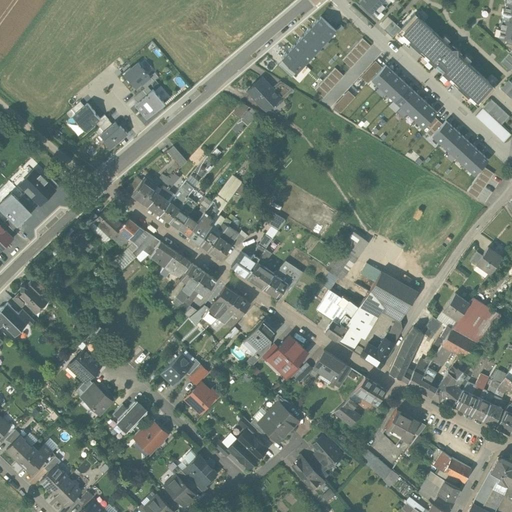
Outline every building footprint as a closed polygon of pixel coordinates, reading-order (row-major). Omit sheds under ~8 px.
[(359,0),(375,15),(380,9),(381,10),(386,4),(385,4),(388,0),(359,0)] [(511,0),(504,0),(504,1),(506,1),(504,9),(502,8),(501,13),(503,13),(501,21),(500,20),(498,27),(500,27),(498,35),(506,37),(511,38),(511,0)] [(200,19),(210,10),(202,3),(193,11),(200,19)] [(449,46),(414,13),(400,28),(397,32),(477,106),(494,87),(459,54),(461,52),(451,43),(449,46)] [(336,30),(320,16),(312,25),(328,39),(336,30)] [(387,33),(396,24),(388,17),(379,25),(387,33)] [(397,32),(400,28),(396,24),(387,33),(392,37),(397,32)] [(328,39),(312,25),(304,33),(320,47),(328,39)] [(320,47),(304,33),(297,42),(312,56),(320,47)] [(312,56),(297,42),(289,50),(304,64),(312,56)] [(304,64),(289,50),(281,58),(282,60),(295,72),(296,73),(304,64)] [(500,62),(509,70),(511,67),(511,57),(508,54),(500,62)] [(295,72),(282,60),(278,64),(291,76),(295,72)] [(130,67),(122,74),(130,84),(131,83),(135,88),(140,83),(141,84),(150,77),(138,63),(131,69),(130,67)] [(393,72),(385,64),(371,79),(379,86),(393,72)] [(393,72),(379,86),(386,94),(400,78),(393,72)] [(150,77),(141,84),(145,89),(147,86),(158,77),(154,73),(150,77)] [(275,106),(282,99),(272,88),(262,77),(247,90),(262,107),(268,103),(272,103),(275,106)] [(400,78),(386,94),(393,100),(407,85),(400,78)] [(511,95),(511,83),(508,80),(500,88),(510,98),(511,95)] [(272,88),(282,99),(293,90),(280,81),(272,88)] [(407,85),(393,100),(400,107),(414,92),(407,85)] [(145,89),(133,98),(137,103),(151,91),(147,86),(145,89)] [(137,103),(134,105),(146,119),(164,103),(153,90),(151,91),(137,103)] [(414,92),(400,107),(408,114),(422,98),(414,92)] [(422,98),(408,114),(415,120),(429,105),(422,98)] [(509,116),(491,99),(482,107),(501,124),(509,116)] [(245,129),(257,112),(244,102),(235,114),(243,120),(240,125),(245,129)] [(88,103),(72,117),(85,132),(95,123),(100,119),(94,112),(95,111),(88,103)] [(429,105),(415,120),(422,127),(437,112),(429,105)] [(511,134),(501,124),(482,107),(475,115),(503,142),(511,134)] [(105,115),(100,119),(95,123),(99,127),(108,120),(105,115)] [(454,128),(445,120),(431,135),(440,143),(454,128)] [(119,126),(115,122),(100,135),(103,139),(102,140),(110,149),(127,134),(120,125),(119,126)] [(454,128),(440,143),(448,151),(462,136),(454,128)] [(462,136),(448,151),(457,159),(471,144),(462,136)] [(471,144),(457,159),(465,167),(479,151),(471,144)] [(182,156),(173,145),(167,150),(176,161),(182,156)] [(479,151),(465,167),(474,174),(488,159),(479,151)] [(34,169),(20,184),(39,203),(54,189),(34,169)] [(168,177),(163,172),(158,177),(168,188),(180,177),(174,172),(168,177)] [(142,179),(131,195),(147,206),(157,193),(158,191),(142,179)] [(176,193),(181,188),(178,185),(180,184),(178,182),(171,189),(176,193)] [(186,189),(184,187),(183,189),(181,188),(176,193),(180,197),(186,189)] [(11,193),(0,204),(0,208),(4,212),(3,212),(17,226),(22,221),(21,220),(30,211),(11,193)] [(169,202),(157,193),(147,206),(159,215),(169,202)] [(177,208),(168,221),(178,229),(188,215),(197,203),(187,197),(186,198),(179,206),(177,208)] [(169,202),(159,215),(168,221),(177,208),(179,206),(176,204),(174,206),(169,202)] [(188,215),(178,229),(183,232),(187,235),(200,217),(205,211),(206,209),(202,206),(193,219),(188,215)] [(98,217),(93,221),(94,222),(110,237),(118,230),(123,224),(106,208),(98,217)] [(200,217),(187,235),(198,243),(207,229),(202,226),(210,215),(205,211),(200,217)] [(270,211),(262,220),(278,230),(285,220),(270,211)] [(94,222),(93,221),(98,217),(92,212),(77,228),(83,233),(94,222)] [(144,231),(128,218),(123,224),(118,230),(133,243),(144,231)] [(0,225),(0,226),(9,235),(13,231),(4,222),(0,225)] [(223,232),(227,226),(221,222),(217,228),(223,232)] [(219,237),(209,251),(221,259),(231,245),(230,245),(232,243),(239,234),(227,225),(227,226),(223,232),(219,237)] [(0,250),(12,238),(9,235),(0,226),(0,250)] [(198,243),(209,251),(219,237),(208,229),(207,229),(198,243)] [(239,234),(232,243),(237,247),(248,236),(241,230),(239,234)] [(254,254),(259,257),(265,249),(272,239),(266,235),(254,254)] [(175,251),(160,241),(154,249),(155,249),(150,256),(157,261),(156,261),(162,265),(161,267),(163,268),(175,251)] [(487,247),(482,255),(476,263),(490,273),(502,257),(487,247)] [(265,249),(259,257),(259,258),(265,262),(273,251),(270,249),(268,251),(265,249)] [(190,262),(175,251),(163,268),(164,270),(166,268),(171,272),(172,271),(179,276),(184,269),(185,270),(190,262)] [(251,258),(241,252),(231,267),(240,272),(246,276),(256,262),(259,258),(259,257),(254,254),(251,258)] [(475,265),(476,263),(482,255),(476,252),(469,261),(475,265)] [(256,262),(246,276),(257,284),(267,270),(256,262)] [(204,272),(192,263),(181,278),(185,281),(187,282),(183,289),(182,288),(175,297),(182,302),(183,301),(204,272)] [(276,282),(279,278),(283,272),(278,269),(270,278),(276,282)] [(370,291),(405,313),(418,292),(383,270),(370,291)] [(211,277),(204,272),(183,301),(189,305),(199,291),(205,295),(216,280),(211,277)] [(329,286),(335,275),(329,272),(323,283),(329,286)] [(30,284),(40,295),(44,291),(32,278),(28,282),(30,284)] [(279,278),(276,282),(270,278),(262,288),(268,292),(278,298),(288,284),(279,278)] [(348,327),(347,327),(351,330),(353,326),(363,333),(379,308),(364,297),(363,299),(337,279),(329,290),(337,295),(341,297),(342,295),(358,306),(352,315),(345,325),(348,327)] [(19,286),(19,291),(21,293),(17,297),(22,303),(34,314),(47,301),(40,295),(30,284),(26,288),(24,286),(19,286)] [(237,294),(225,286),(215,301),(214,300),(208,308),(219,316),(222,312),(237,294)] [(237,294),(222,312),(219,316),(216,319),(223,323),(234,313),(238,316),(249,302),(237,294)] [(445,310),(458,319),(469,303),(456,294),(445,310)] [(22,303),(17,297),(15,295),(11,299),(19,306),(22,303)] [(341,297),(337,295),(332,302),(335,305),(327,312),(330,314),(342,307),(352,315),(358,306),(342,295),(341,297)] [(177,307),(182,302),(175,297),(172,301),(177,307)] [(452,328),(480,345),(500,316),(472,298),(469,303),(458,319),(452,328)] [(0,323),(2,325),(13,336),(17,331),(17,327),(22,327),(25,323),(26,323),(17,314),(6,303),(2,308),(0,307),(0,323)] [(206,311),(208,308),(204,305),(203,306),(189,318),(193,323),(206,311)] [(21,309),(17,314),(26,323),(25,323),(28,326),(34,321),(21,309)] [(432,317),(425,327),(435,334),(442,324),(432,317)] [(276,332),(263,320),(245,338),(257,350),(254,352),(255,353),(263,345),(276,332)] [(340,325),(332,320),(324,331),(338,341),(347,327),(348,327),(345,325),(341,323),(340,325)] [(391,330),(399,334),(402,329),(401,327),(394,325),(391,330)] [(347,327),(338,341),(353,350),(363,333),(353,326),(351,330),(347,327)] [(444,340),(452,328),(447,326),(440,337),(444,340)] [(223,338),(227,343),(238,331),(234,327),(223,338)] [(404,341),(416,346),(422,333),(422,332),(413,327),(413,328),(404,341)] [(425,327),(422,332),(422,333),(432,339),(435,334),(425,327)] [(457,378),(462,371),(470,360),(475,352),(480,345),(452,328),(444,340),(436,353),(454,364),(448,373),(457,378)] [(377,350),(367,344),(360,355),(379,367),(399,334),(391,330),(377,350)] [(86,346),(93,352),(103,342),(92,332),(82,342),(86,346)] [(278,347),(269,356),(269,357),(278,365),(298,344),(293,340),(292,341),(288,336),(278,347)] [(389,373),(401,379),(406,367),(416,346),(404,341),(389,373)] [(269,356),(278,347),(273,343),(268,349),(261,356),(266,361),(269,357),(269,356)] [(298,344),(278,365),(286,373),(294,365),(305,353),(300,348),(302,347),(298,344)] [(261,356),(268,349),(263,345),(255,353),(254,352),(246,361),(251,366),(261,356)] [(488,350),(480,345),(475,352),(483,357),(488,350)] [(85,382),(88,379),(101,365),(91,355),(93,352),(86,346),(68,366),(84,382),(85,382)] [(332,355),(325,351),(324,350),(318,358),(319,359),(314,367),(321,372),(325,366),(332,370),(334,368),(336,370),(341,362),(334,357),(332,355)] [(180,353),(160,373),(171,384),(184,371),(191,363),(190,363),(180,353)] [(191,363),(184,371),(188,375),(198,365),(199,363),(194,359),(190,363),(191,363)] [(299,381),(311,368),(306,362),(299,369),(293,375),(299,381)] [(421,379),(430,383),(434,376),(439,366),(434,363),(433,365),(431,364),(431,363),(430,363),(422,376),(421,379)] [(198,365),(188,375),(189,376),(188,377),(195,384),(206,373),(198,365)] [(293,375),(299,369),(294,365),(286,373),(282,377),(287,381),(293,375)] [(422,376),(406,367),(401,379),(430,396),(437,388),(430,383),(421,379),(422,376)] [(437,388),(430,396),(439,401),(440,399),(451,405),(468,381),(462,376),(464,372),(462,371),(457,378),(448,373),(437,388)] [(475,386),(483,390),(489,378),(480,374),(475,386)] [(500,383),(511,392),(511,381),(505,376),(500,383)] [(385,390),(365,377),(349,397),(356,402),(360,398),(358,397),(360,395),(376,404),(385,390)] [(84,392),(93,383),(88,379),(85,382),(84,382),(79,387),(84,392)] [(487,392),(494,395),(497,389),(500,383),(493,380),(490,386),(487,392)] [(200,382),(185,399),(199,412),(215,396),(200,382)] [(83,404),(88,409),(93,408),(99,414),(112,401),(93,383),(84,392),(80,397),(85,402),(83,404)] [(497,389),(494,395),(501,399),(505,393),(497,389)] [(467,391),(459,409),(464,411),(466,412),(471,414),(479,397),(467,391)] [(479,397),(471,414),(482,419),(494,395),(487,392),(483,399),(479,397)] [(292,404),(277,393),(273,398),(278,403),(279,402),(287,409),(292,404)] [(494,395),(482,419),(494,425),(506,401),(501,399),(494,395)] [(353,407),(356,402),(349,397),(344,403),(350,408),(344,416),(358,430),(367,419),(363,416),(362,417),(353,410),(355,408),(353,407)] [(139,422),(138,421),(138,419),(141,416),(144,416),(148,412),(146,411),(147,410),(137,400),(136,402),(135,400),(127,408),(118,418),(117,419),(119,420),(117,423),(126,432),(129,430),(130,431),(139,422)] [(278,403),(269,413),(289,431),(299,421),(287,409),(279,402),(278,403)] [(118,418),(127,408),(122,404),(113,414),(118,418)] [(419,422),(396,409),(387,426),(401,433),(400,436),(407,440),(412,432),(419,422)] [(511,413),(505,410),(496,426),(510,433),(511,429),(511,413)] [(259,423),(258,424),(266,432),(278,443),(289,431),(269,413),(259,423)] [(246,429),(251,433),(256,429),(250,423),(243,417),(238,422),(245,429),(246,429)] [(250,423),(256,429),(263,435),(266,432),(258,424),(259,423),(254,418),(250,423)] [(424,425),(419,422),(412,432),(418,435),(424,425)] [(139,440),(151,451),(157,445),(159,446),(163,441),(162,440),(166,435),(154,423),(147,431),(139,440)] [(137,442),(139,440),(147,431),(142,427),(132,438),(137,442)] [(9,442),(18,432),(14,428),(9,433),(5,437),(9,442)] [(5,437),(9,433),(5,429),(0,434),(0,442),(5,437)] [(245,429),(237,438),(257,458),(267,448),(251,433),(246,429),(245,429)] [(17,459),(29,446),(22,439),(23,438),(18,432),(9,442),(11,443),(6,448),(17,459)] [(55,432),(47,441),(55,449),(63,440),(55,432)] [(319,457),(328,467),(342,454),(334,444),(332,446),(322,434),(312,443),(318,450),(315,452),(319,457)] [(227,449),(230,451),(248,468),(257,458),(237,438),(228,448),(227,449)] [(230,451),(227,449),(228,448),(217,439),(212,444),(225,456),(230,451)] [(163,441),(159,446),(162,449),(167,444),(163,441)] [(42,460),(50,451),(43,444),(36,451),(31,445),(29,446),(17,459),(29,472),(42,460)] [(356,456),(384,480),(391,470),(363,446),(356,456)] [(46,464),(54,456),(50,451),(42,460),(46,464)] [(48,472),(55,464),(59,460),(54,455),(54,456),(46,464),(43,467),(48,472)] [(190,470),(202,482),(207,483),(208,484),(212,480),(211,479),(216,474),(211,469),(212,468),(212,466),(209,463),(206,463),(198,455),(187,467),(190,470)] [(511,461),(501,456),(497,457),(489,471),(498,475),(496,479),(507,484),(511,474),(511,461)] [(302,457),(293,465),(312,487),(321,478),(310,466),(302,457)] [(319,457),(310,466),(321,478),(322,479),(328,474),(324,470),(328,467),(319,457)] [(471,468),(451,459),(444,471),(464,482),(471,468)] [(51,492),(67,477),(67,476),(55,464),(48,472),(39,480),(51,492)] [(175,475),(184,484),(189,479),(185,474),(177,466),(171,472),(175,475)] [(185,474),(189,479),(197,487),(202,482),(190,470),(185,474)] [(498,475),(489,471),(473,502),(491,511),(492,511),(503,491),(511,495),(511,486),(507,484),(496,479),(498,475)] [(164,486),(183,506),(186,505),(188,503),(189,500),(194,495),(184,484),(175,475),(164,486)] [(65,506),(67,503),(75,495),(80,490),(77,486),(78,486),(77,483),(74,480),(71,480),(67,477),(51,492),(65,506)] [(459,488),(444,480),(440,477),(433,490),(452,500),(459,488)] [(80,499),(77,501),(82,506),(93,495),(88,490),(80,499)] [(422,494),(418,491),(414,497),(423,505),(428,499),(422,494)] [(424,491),(422,494),(428,499),(431,495),(424,491)] [(77,501),(80,499),(75,495),(67,503),(71,508),(77,501)] [(144,507),(148,511),(172,511),(156,495),(144,507)] [(80,511),(100,511),(103,509),(93,499),(80,511)]
